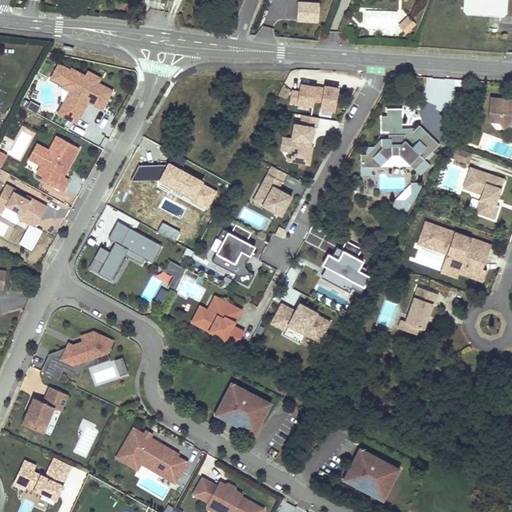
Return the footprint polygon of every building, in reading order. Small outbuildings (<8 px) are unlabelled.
[(461,0),(461,9),(464,13),(499,16),(504,12),(504,0),(461,0)] [(318,6),(296,5),(295,24),(317,25),(318,6)] [(397,29),(400,32),(404,35),(413,23),(406,18),(397,29)] [(58,114),(75,123),(88,101),(102,109),(112,91),(97,83),(96,85),(85,79),(86,77),(72,69),(71,71),(59,64),(51,79),(63,85),(62,87),(70,92),(77,95),(71,106),(64,103),(58,114)] [(100,78),(89,72),(86,77),(85,79),(96,85),(97,83),(100,78)] [(291,90),(288,103),(312,106),(313,101),(315,86),(299,84),(298,91),(291,90)] [(323,88),(315,86),(313,101),(320,102),(319,108),(334,110),(338,88),(323,85),(323,88)] [(77,95),(70,92),(64,103),(71,106),(77,95)] [(495,125),(500,131),(504,128),(511,128),(511,101),(509,101),(509,104),(488,101),(485,120),(492,121),(495,125)] [(387,129),(387,137),(380,136),(371,146),(373,147),(367,153),(361,153),(360,175),(371,174),(371,165),(381,165),(390,154),(400,154),(420,174),(429,164),(424,158),(437,145),(418,127),(411,134),(411,128),(401,127),(401,107),(387,107),(386,116),(381,116),(380,129),(387,129)] [(318,118),(302,115),(301,125),(293,124),(288,160),(309,163),(311,146),(308,145),(309,137),(313,138),(314,128),(316,128),(318,118)] [(459,148),(465,137),(460,135),(454,146),(453,146),(459,148)] [(79,148),(57,136),(49,150),(45,148),(37,163),(41,165),(36,173),(43,177),(51,181),(49,184),(63,192),(70,179),(63,176),(79,148)] [(37,163),(45,148),(37,144),(29,159),(37,163)] [(168,165),(167,166),(139,166),(132,180),(160,180),(157,185),(206,212),(217,192),(168,165)] [(281,215),(291,196),(278,189),(286,173),(271,166),(259,190),(268,194),(262,205),(281,215)] [(503,197),(510,179),(489,172),(488,174),(475,169),(470,183),(483,188),(482,193),(487,195),(481,212),(500,219),(504,206),(501,205),(498,204),(501,197),(503,197)] [(30,225),(35,227),(46,206),(31,197),(30,200),(25,197),(14,191),(15,188),(6,183),(0,194),(0,211),(2,212),(6,205),(17,211),(18,218),(30,225)] [(468,188),(482,193),(483,188),(470,183),(468,188)] [(407,212),(422,188),(419,184),(412,184),(411,194),(405,202),(395,200),(394,212),(407,212)] [(262,205),(268,194),(259,190),(253,201),(262,205)] [(162,246),(118,221),(108,238),(115,242),(117,243),(113,249),(112,249),(110,252),(100,247),(94,258),(103,264),(98,273),(111,281),(125,255),(128,249),(145,258),(152,263),(162,246)] [(181,232),(163,222),(158,232),(176,242),(181,232)] [(464,246),(468,236),(431,223),(423,245),(452,255),(447,268),(463,274),(487,283),(491,272),(487,271),(493,254),(470,245),(469,247),(464,246)] [(35,227),(30,225),(20,244),(33,251),(43,231),(35,227)] [(281,237),(285,229),(277,225),(273,233),(281,237)] [(222,241),(212,261),(237,275),(235,280),(248,286),(254,275),(249,272),(242,261),(245,255),(250,258),(256,246),(247,242),(251,235),(235,227),(231,234),(223,229),(218,239),(222,241)] [(470,245),(493,254),(496,247),(468,236),(464,246),(469,247),(470,245)] [(191,255),(192,248),(183,247),(181,253),(191,255)] [(145,258),(128,249),(125,255),(142,264),(145,258)] [(363,261),(342,251),(338,259),(328,254),(322,265),(364,286),(369,276),(358,270),(363,261)] [(166,259),(158,279),(174,286),(183,266),(166,259)] [(463,274),(447,268),(445,273),(462,279),(463,274)] [(439,307),(443,296),(423,289),(410,324),(423,329),(428,331),(437,306),(439,307)] [(242,312),(232,307),(215,298),(208,311),(199,306),(191,323),(228,341),(231,336),(240,341),(245,333),(234,327),(242,312)] [(296,311),(282,304),(273,323),(287,330),(285,334),(301,342),(306,332),(321,340),(331,321),(317,314),(318,313),(309,308),(306,313),(298,309),(296,311)] [(421,336),(423,329),(410,324),(405,322),(403,329),(421,336)] [(83,341),(100,335),(92,331),(81,336),(83,341)] [(48,353),(40,371),(58,379),(63,370),(78,377),(83,368),(87,359),(107,352),(112,340),(100,335),(83,341),(84,346),(79,348),(68,343),(66,347),(60,359),(48,353)] [(60,359),(66,347),(48,353),(60,359)] [(109,359),(107,352),(87,359),(83,368),(109,359)] [(122,357),(116,359),(122,375),(127,373),(122,357)] [(122,375),(116,359),(114,360),(119,376),(122,375)] [(263,407),(266,401),(250,393),(249,395),(243,391),(244,389),(231,382),(216,409),(236,419),(234,424),(250,433),(253,427),(257,429),(267,409),(263,407)] [(67,394),(48,386),(42,402),(32,398),(21,423),(43,432),(54,407),(61,410),(67,394)] [(236,419),(216,409),(214,414),(234,424),(236,419)] [(144,434),(133,427),(115,457),(126,464),(131,455),(142,461),(160,472),(159,475),(174,483),(187,462),(176,456),(178,453),(168,448),(167,451),(161,447),(163,445),(149,437),(147,439),(142,436),(144,434)] [(151,433),(145,430),(144,434),(142,436),(147,439),(149,437),(151,433)] [(385,495),(396,475),(391,472),(394,466),(379,458),(378,460),(372,457),(373,455),(359,448),(345,475),(365,485),(362,490),(378,499),(381,492),(385,495)] [(136,470),(142,461),(131,455),(126,464),(136,470)] [(38,466),(25,460),(12,488),(57,509),(75,470),(56,461),(47,480),(34,474),(38,466)] [(365,485),(345,475),(342,480),(362,490),(365,485)] [(201,477),(192,494),(208,502),(209,500),(229,511),(261,511),(263,509),(240,496),(241,494),(233,489),(226,485),(219,481),(217,486),(201,477)] [(229,511),(209,500),(208,502),(205,508),(213,511),(229,511)]
